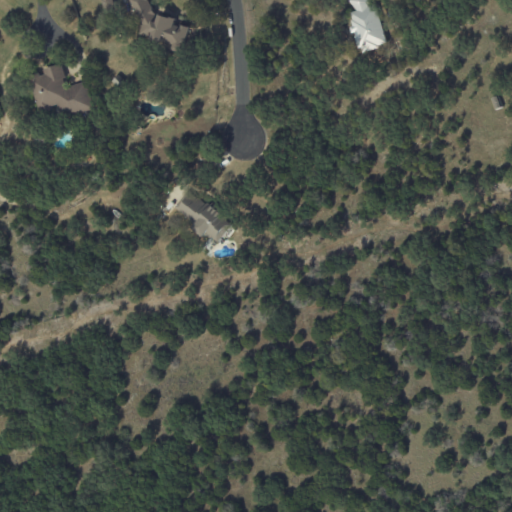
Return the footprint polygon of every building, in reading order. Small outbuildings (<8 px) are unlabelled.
[(104,0),(116,0),(118,5),(120,11),(111,15),(108,8),(107,9),(104,0)] [(150,0),(155,7),(156,7),(159,15),(162,23),(163,24),(166,16),(176,19),(176,18),(181,19),(179,26),(182,27),(183,24),(193,28),(184,52),(183,52),(182,53),(173,50),(175,45),(168,43),(167,45),(158,41),(158,39),(142,34),(146,23),(142,13),(139,15),(132,0),(150,0)] [(380,5),(392,43),(384,45),(385,48),(368,53),(368,50),(365,51),(355,21),(357,20),(355,13),(362,11),(361,10),(359,9),(352,1),(353,0),(371,0),(374,3),(372,4),(373,8),(380,5)] [(68,75),(70,79),(66,81),(69,89),(89,82),(99,109),(66,121),(63,113),(45,119),(31,77),(42,73),(43,77),(48,75),(46,70),(64,64),(68,75)] [(114,81),(120,75),(128,83),(122,89),(114,81)] [(492,99),(499,96),(503,107),(497,110),(492,99)] [(50,137),(49,145),(36,144),(37,136),(50,137)] [(220,206),(228,213),(226,215),(229,218),(228,220),(236,226),(222,243),(213,236),(210,239),(199,230),(202,227),(177,208),(190,191),(200,199),(201,198),(209,205),(210,203),(213,206),(216,203),(220,206)]
